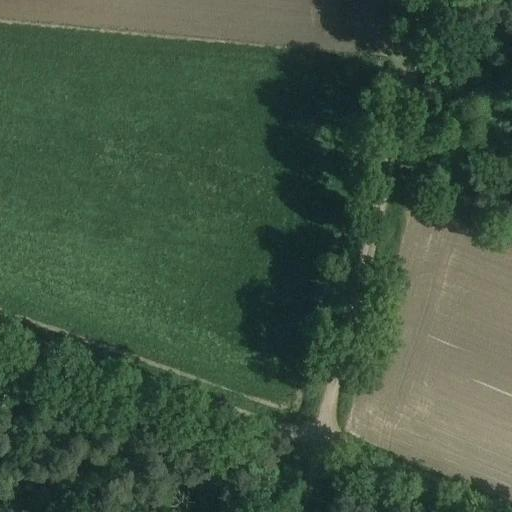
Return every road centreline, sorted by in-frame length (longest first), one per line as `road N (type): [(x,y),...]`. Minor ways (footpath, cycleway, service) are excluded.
road 1 (track): [(313,444),(416,0)]
road 2 (track): [(0,336),(313,444)]
road 3 (track): [(501,511),(363,452),(313,444)]
